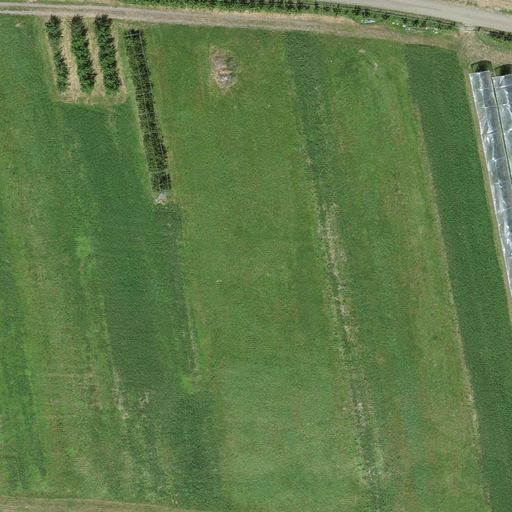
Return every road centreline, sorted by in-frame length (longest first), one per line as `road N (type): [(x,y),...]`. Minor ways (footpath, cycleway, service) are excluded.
road 1 (track): [(0,11),(357,33),(464,50),(470,20)]
road 2 (track): [(511,28),(344,0)]
